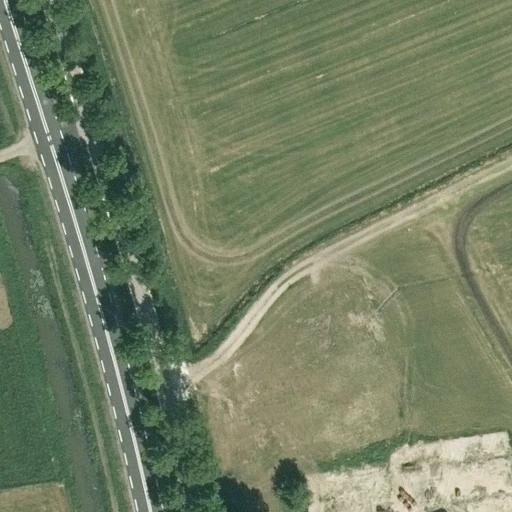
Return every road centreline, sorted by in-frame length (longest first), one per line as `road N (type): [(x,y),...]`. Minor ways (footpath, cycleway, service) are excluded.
road 1 (unclassified): [(183,511),(140,302),(45,0)]
road 2 (primary): [(146,511),(6,0)]
